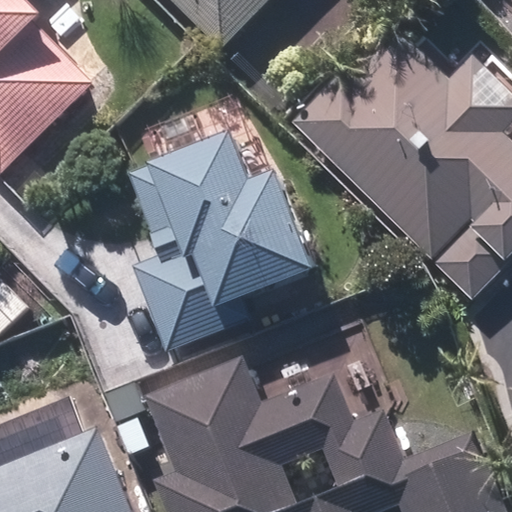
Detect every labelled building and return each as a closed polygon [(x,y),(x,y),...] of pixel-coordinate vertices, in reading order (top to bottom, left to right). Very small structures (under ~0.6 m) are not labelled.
[(0,0),(0,163),(7,172),(105,83),(50,24),(64,11),(53,0),(0,0)] [(187,0),(233,44),(275,0),(187,0)] [(511,79),(488,56),(463,80),(414,31),(364,80),(356,73),(310,119),(446,255),(483,218),(511,246),(511,79)] [(145,264),(178,351),(264,317),(256,296),(339,265),(301,166),(273,178),(254,129),(210,146),(197,113),(161,127),(174,160),(143,173),(175,253),(145,264)] [(133,121),(133,140),(146,140),(146,121),(133,121)] [(0,298),(0,324),(7,332),(36,305),(16,283),(0,298)] [(274,403),(255,356),(158,395),(189,471),(165,481),(177,511),(383,511),(411,501),(415,511),(511,511),(511,499),(484,431),(416,458),(396,409),(366,422),(346,374),(274,403)] [(114,394),(123,419),(154,408),(145,383),(114,394)] [(0,511),(144,511),(110,426),(0,470),(0,511)]
